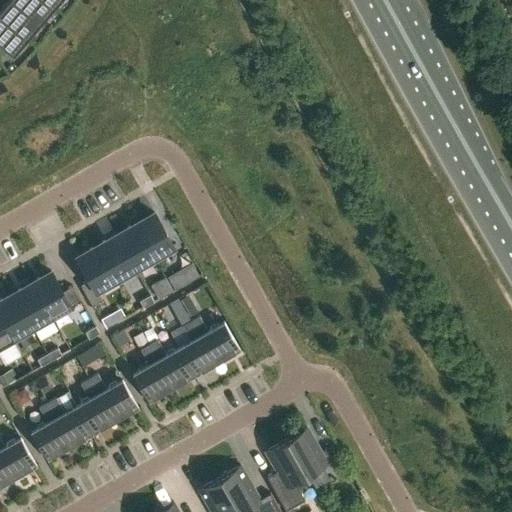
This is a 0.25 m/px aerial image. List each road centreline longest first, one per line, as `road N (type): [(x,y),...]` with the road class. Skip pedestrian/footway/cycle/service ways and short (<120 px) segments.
road 1 (residential): [(0,230),(137,151),(158,148),(176,159),(305,380)]
road 2 (residential): [(76,511),(305,380)]
road 3 (trunk): [(511,227),(383,0)]
road 4 (residential): [(305,380),(331,382),(407,511)]
